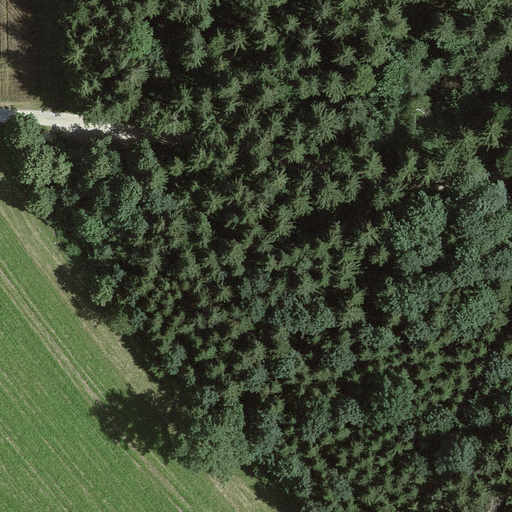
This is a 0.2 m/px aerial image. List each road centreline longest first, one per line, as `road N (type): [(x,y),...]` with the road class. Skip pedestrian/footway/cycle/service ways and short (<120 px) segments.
road 1 (track): [(511,168),(402,181),(164,119)]
road 2 (track): [(0,122),(164,119)]
